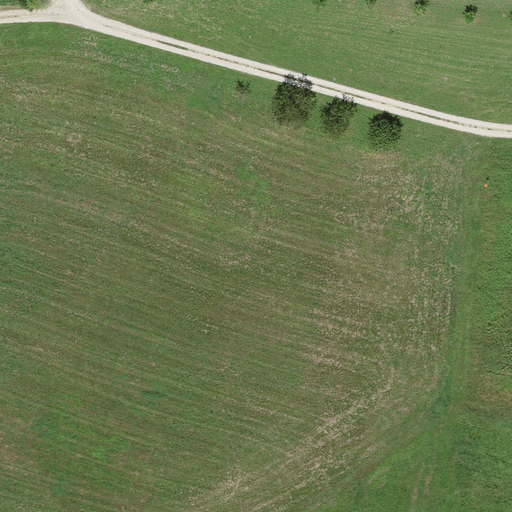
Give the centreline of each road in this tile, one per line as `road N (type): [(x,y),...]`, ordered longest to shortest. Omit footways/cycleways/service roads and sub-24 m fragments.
road 1 (track): [(64,0),(66,16),(408,114),(511,131)]
road 2 (track): [(439,425),(458,346),(481,128)]
